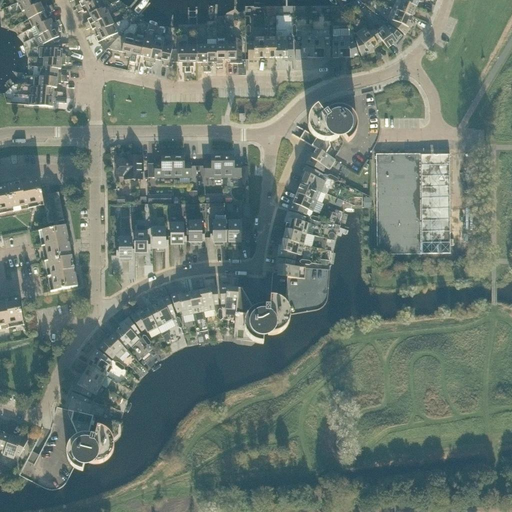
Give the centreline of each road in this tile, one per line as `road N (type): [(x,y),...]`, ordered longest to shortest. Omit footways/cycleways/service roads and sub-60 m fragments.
road 1 (residential): [(94,313),(164,277),(259,268),(273,136)]
road 2 (residential): [(310,78),(190,87),(95,73)]
road 3 (residential): [(94,313),(94,133)]
road 4 (residential): [(273,136),(94,133)]
road 5 (residential): [(406,64),(325,89),(273,136)]
road 6 (residential): [(0,408),(24,415),(47,404),(94,313)]
